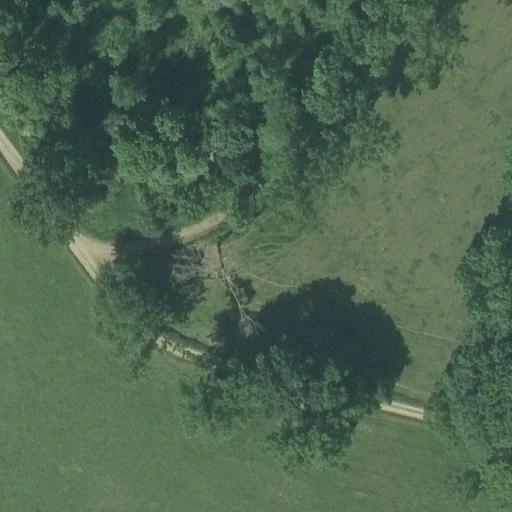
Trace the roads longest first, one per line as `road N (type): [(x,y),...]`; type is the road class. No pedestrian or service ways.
road 1 (track): [(85,254),(111,296),(159,337),(219,361),(511,432)]
road 2 (track): [(428,0),(237,189),(181,232),(85,254)]
road 3 (track): [(0,131),(85,254)]
